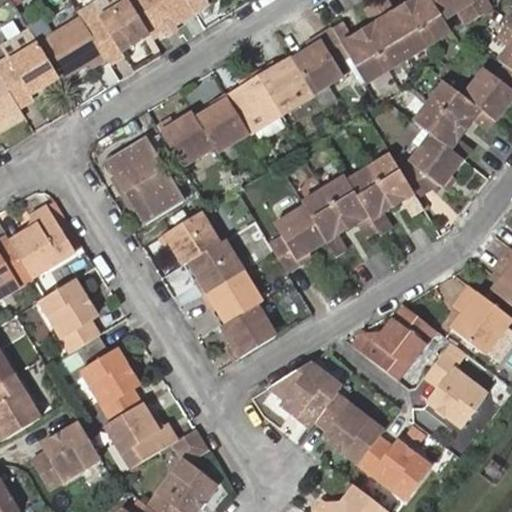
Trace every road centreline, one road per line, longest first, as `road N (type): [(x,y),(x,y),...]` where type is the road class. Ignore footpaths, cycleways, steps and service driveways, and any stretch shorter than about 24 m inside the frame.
road 1 (residential): [(511,184),(454,252),(209,404)]
road 2 (residential): [(209,404),(51,149)]
road 3 (residential): [(51,149),(293,0)]
road 4 (residential): [(249,511),(253,480),(209,404)]
